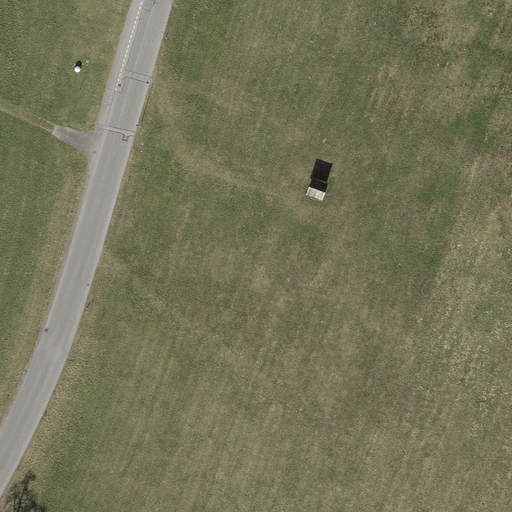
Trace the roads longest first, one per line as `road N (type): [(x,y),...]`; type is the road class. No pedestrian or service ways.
road 1 (tertiary): [(0,472),(58,349),(160,0)]
road 2 (track): [(117,158),(0,107)]
